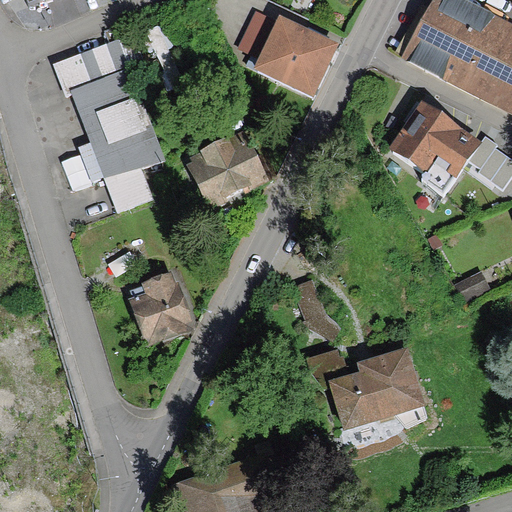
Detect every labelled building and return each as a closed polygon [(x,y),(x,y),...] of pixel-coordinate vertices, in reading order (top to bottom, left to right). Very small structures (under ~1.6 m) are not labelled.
[(405,60),(404,61),(511,117),(511,28),(458,0),(436,0),(430,11),(405,60)] [(405,60),(430,11),(423,7),(396,56),(405,60)] [(261,62),(278,24),(256,13),(238,52),(261,62)] [(254,75),(315,104),(340,50),(280,21),(278,24),(261,62),(254,75)] [(185,87),(158,29),(146,35),(172,93),(185,87)] [(133,38),(52,67),(66,101),(72,99),(91,147),(104,182),(118,217),(155,203),(142,172),(167,164),(132,73),(146,68),(133,38)] [(246,122),(261,114),(247,90),(233,98),(246,122)] [(483,147),(422,106),(388,155),(426,180),(423,185),(444,200),(455,184),(457,186),(483,147)] [(186,168),(209,216),(229,206),(228,203),(273,181),(262,158),(257,161),(244,134),(189,160),(192,165),(186,168)] [(511,165),(511,153),(489,139),(474,163),(502,181),(511,165)] [(104,182),(91,147),(79,151),(92,186),(104,182)] [(492,292),(482,273),(455,287),(465,305),(492,292)] [(147,352),(195,333),(173,275),(142,287),(143,289),(130,294),(133,302),(129,304),(147,352)] [(305,323),(326,314),(313,282),(292,291),(305,323)] [(308,330),(334,345),(342,331),(326,314),(305,323),(308,330)] [(340,360),(338,353),(307,363),(310,375),(325,393),(330,391),(328,388),(347,382),(344,374),(348,373),(344,359),(340,360)] [(428,422),(409,353),(357,369),(360,377),(347,382),(328,388),(330,391),(344,437),(398,422),(406,432),(428,422)] [(288,511),(268,456),(166,491),(173,511),(288,511)]
